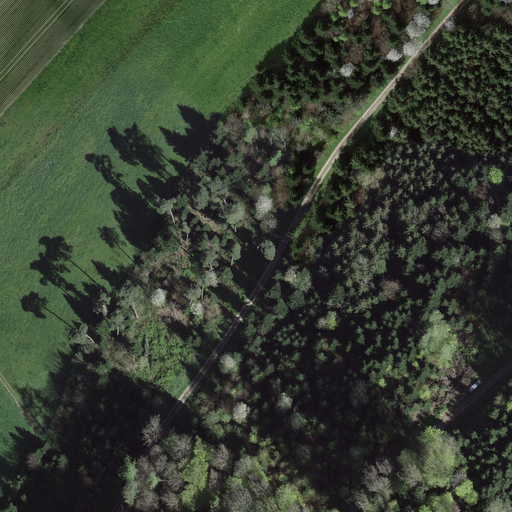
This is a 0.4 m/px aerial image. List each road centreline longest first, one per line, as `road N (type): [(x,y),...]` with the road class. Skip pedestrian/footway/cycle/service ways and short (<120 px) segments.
road 1 (track): [(114,511),(338,150),(469,0)]
road 2 (track): [(511,360),(350,511)]
road 3 (track): [(92,511),(64,453),(0,374)]
